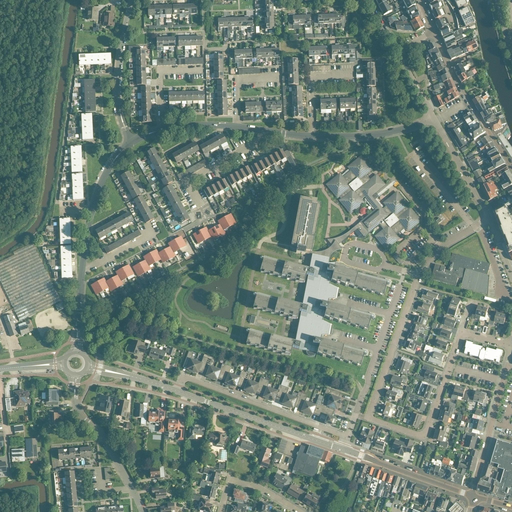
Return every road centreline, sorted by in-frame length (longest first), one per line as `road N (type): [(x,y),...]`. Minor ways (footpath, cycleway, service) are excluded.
road 1 (residential): [(347,437),(183,378),(177,391)]
road 2 (tertiary): [(343,449),(177,391)]
road 3 (residential): [(367,418),(423,437),(461,331)]
road 4 (residential): [(511,169),(432,31)]
road 5 (unclassified): [(75,376),(81,414),(104,438),(143,511)]
road 6 (residential): [(367,418),(419,275)]
road 7 (residential): [(131,142),(117,105),(131,0)]
road 8 (residential): [(82,270),(95,196),(131,142)]
road 9 (residential): [(355,414),(399,284)]
road 10 (tertiary): [(471,495),(343,449)]
road 11 (residential): [(204,210),(187,179),(267,131)]
road 12 (residential): [(313,136),(377,135),(433,118)]
